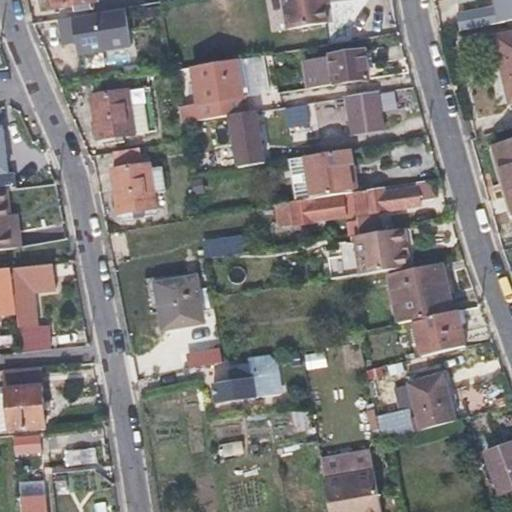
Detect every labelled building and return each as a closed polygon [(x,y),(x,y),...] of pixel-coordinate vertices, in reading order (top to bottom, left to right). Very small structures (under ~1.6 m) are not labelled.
[(95,3),(94,0),(50,0),(52,1),(53,10),(95,3)] [(225,0),(214,2),(216,13),(218,25),(248,19),(245,0),(225,0)] [(283,0),(289,29),(327,22),(323,4),(322,0),(283,0)] [(511,0),(496,0),(498,8),(457,16),(460,30),(511,20),(511,0)] [(128,11),(75,21),(81,56),(134,47),(128,11)] [(511,34),(495,39),(505,71),(511,97),(511,34)] [(369,78),(367,65),(365,52),(331,58),(335,84),(369,78)] [(242,59),(244,74),(251,73),(249,58),(242,59)] [(179,112),(181,126),(247,115),(244,98),(241,82),(246,82),(244,74),(242,59),(195,68),(202,108),(179,112)] [(92,99),(96,121),(99,143),(157,133),(149,89),(92,99)] [(348,97),(351,116),(354,135),(383,130),(377,92),(348,97)] [(288,141),(312,140),(311,105),(287,106),(288,141)] [(6,126),(0,126),(0,177),(13,175),(6,126)] [(511,145),(493,151),(503,183),(511,212),(511,145)] [(113,153),(115,165),(139,162),(137,149),(113,153)] [(353,193),(354,193),(349,166),(354,165),(352,150),(306,157),(312,200),(316,199),(353,193)] [(150,168),(131,171),(112,173),(120,215),(156,209),(150,168)] [(431,181),(354,193),(353,193),(359,237),(377,234),(374,215),(419,207),(419,204),(434,200),(431,181)] [(0,250),(19,248),(17,233),(10,234),(8,218),(4,191),(0,191),(0,250)] [(317,206),(316,199),(312,200),(272,206),(276,230),(293,228),(293,231),(313,228),(312,224),(346,219),(343,202),(317,206)] [(15,217),(8,218),(10,234),(17,233),(15,217)] [(413,243),(411,228),(377,234),(359,237),(355,237),(360,276),(411,268),(409,252),(406,252),(404,244),(413,243)] [(41,340),(38,340),(34,341),(32,325),(36,324),(32,291),(39,289),(36,265),(12,268),(22,353),(43,349),(41,340)] [(401,325),(414,322),(452,313),(446,289),(440,265),(390,277),(401,325)] [(0,269),(0,315),(15,314),(9,268),(0,269)] [(197,291),(196,281),(190,282),(188,275),(146,283),(151,315),(163,314),(166,329),(202,323),(201,311),(210,309),(207,290),(197,291)] [(452,313),(414,322),(423,356),(466,345),(458,312),(452,313)] [(189,355),(192,369),(201,368),(224,364),(222,350),(189,355)] [(307,370),(328,366),(325,351),(305,355),(307,370)] [(250,367),(240,369),(230,370),(232,383),(215,386),(219,404),(267,396),(260,358),(249,360),(250,367)] [(40,386),(39,369),(6,372),(8,389),(40,386)] [(454,423),(447,400),(441,378),(409,387),(422,431),(454,423)] [(8,389),(9,410),(11,431),(45,428),(40,386),(8,389)] [(383,434),(410,428),(406,410),(379,416),(383,434)] [(309,431),(311,414),(295,412),(293,429),(309,431)] [(471,441),(478,439),(484,438),(480,423),(467,427),(471,441)] [(42,448),(41,437),(16,440),(17,452),(42,448)] [(511,449),(490,456),(495,476),(500,496),(511,491),(511,449)] [(54,472),(55,495),(70,493),(68,471),(54,472)] [(382,511),(375,473),(327,482),(332,511),(382,511)] [(22,493),(24,511),(45,511),(43,491),(22,493)]
